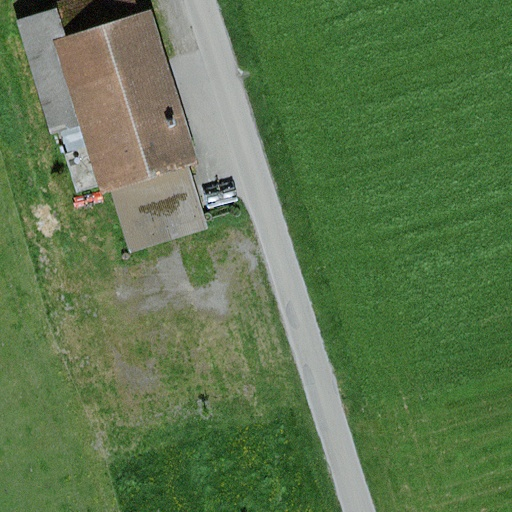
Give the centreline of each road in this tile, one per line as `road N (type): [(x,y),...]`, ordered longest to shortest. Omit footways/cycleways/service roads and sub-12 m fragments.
road 1 (track): [(204,0),(368,511)]
road 2 (track): [(351,461),(237,511)]
